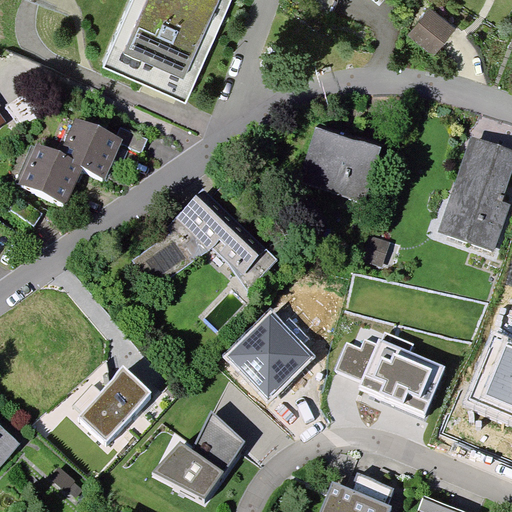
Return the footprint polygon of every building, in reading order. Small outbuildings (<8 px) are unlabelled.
[(236,0),(138,0),(111,61),(193,97),(236,0)] [(459,26),(432,9),(415,33),(442,51),(459,26)] [(36,91),(5,110),(18,132),(50,113),(36,91)] [(0,110),(0,133),(11,127),(0,110)] [(61,121),(47,153),(85,169),(112,180),(126,148),(117,144),(61,121)] [(389,151),(317,126),(297,185),(369,210),(389,151)] [(149,142),(122,131),(117,144),(126,148),(143,155),(149,142)] [(511,207),(511,154),(470,140),(437,235),(496,255),(511,207)] [(47,153),(38,150),(21,190),(68,210),(85,169),(47,153)] [(210,198),(132,264),(154,294),(211,256),(253,297),(284,264),(210,198)] [(316,357),(271,309),(222,355),(268,403),(316,357)] [(511,338),(494,331),(465,398),(511,418),(511,338)] [(360,381),(375,344),(364,339),(361,348),(346,342),(335,370),(360,381)] [(445,367),(377,339),(375,344),(360,381),(356,389),(423,417),(445,367)] [(148,392),(123,370),(82,415),(106,437),(148,392)] [(251,447),(214,418),(197,455),(185,449),(158,476),(211,503),(229,478),(226,476),(251,447)] [(0,473),(25,445),(0,422),(0,473)] [(350,496),(333,489),(324,511),(386,511),(395,490),(358,476),(350,496)] [(452,511),(427,502),(422,511),(452,511)]
